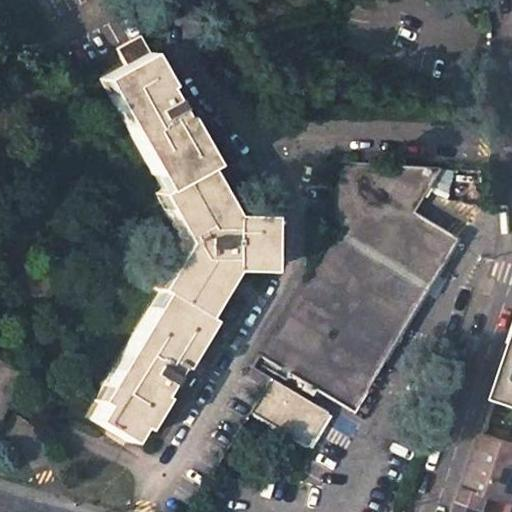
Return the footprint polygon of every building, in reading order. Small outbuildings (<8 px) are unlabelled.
[(139,34),(115,47),(124,64),(97,77),(157,189),(152,192),(180,241),(151,286),(156,290),(91,398),(96,402),(87,416),(123,438),(132,425),(138,428),(158,396),(153,393),(162,380),(172,364),(176,366),(205,318),(199,314),(222,277),(227,269),(266,270),(268,215),(226,213),(201,166),(208,162),(181,113),(177,116),(167,97),(160,85),(165,82),(139,34)] [(325,238),(255,353),(350,412),(443,261),(461,232),(419,207),(444,167),(328,160),(325,238)] [(511,352),(497,397),(511,402),(511,352)] [(0,402),(7,390),(20,368),(0,357),(0,402)] [(240,416),(298,452),(323,410),(265,375),(240,416)] [(474,465),(460,508),(464,509),(466,506),(468,505),(471,504),(477,505),(485,508),(490,494),(511,502),(511,440),(485,431),(474,465)]
